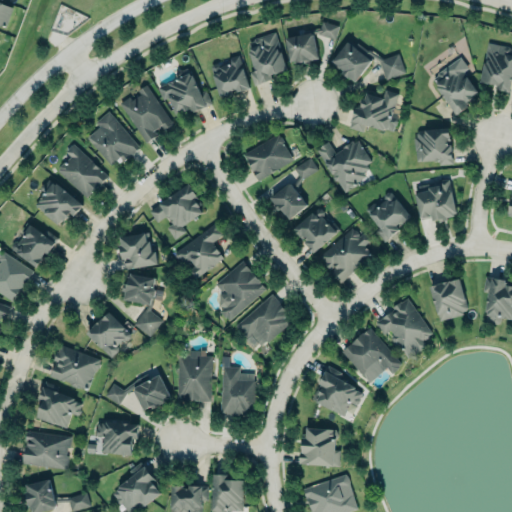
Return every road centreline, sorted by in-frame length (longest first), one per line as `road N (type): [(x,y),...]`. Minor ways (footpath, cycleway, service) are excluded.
road 1 (residential): [(0,497),(39,316),(115,209),(202,143),(312,102)]
road 2 (residential): [(511,249),(447,249),(408,264),(332,317),(281,391),(270,445),(277,511)]
road 3 (tertiary): [(0,167),(78,83),(140,43),(237,0)]
road 4 (residential): [(202,143),(247,217),(332,317)]
road 5 (tertiary): [(149,0),(52,65),(0,121)]
